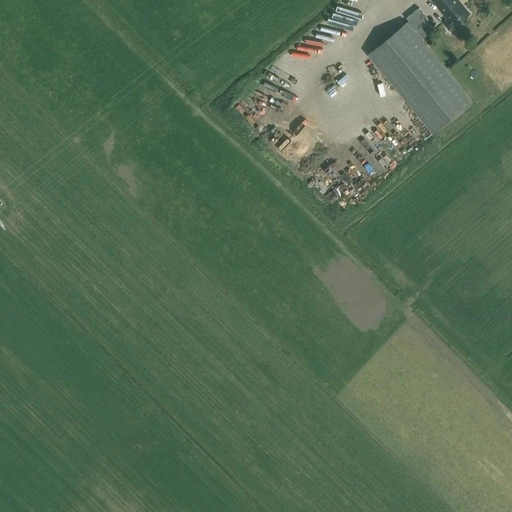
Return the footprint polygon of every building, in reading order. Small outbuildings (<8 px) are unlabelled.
[(454,26),(469,13),(458,0),(432,0),(448,18),(443,22),(449,30),(454,25),(454,26)] [(406,18),(419,33),(429,25),(416,10),(406,18)] [(407,22),(368,53),(433,132),(472,100),(407,22)] [(341,44),(327,57),(330,61),(345,48),(341,44)] [(304,69),(299,73),(305,81),(310,77),(304,69)] [(326,97),(320,101),(321,102),(317,105),(319,109),(329,102),(326,97)] [(333,137),(338,134),(335,128),(330,131),(333,137)]
